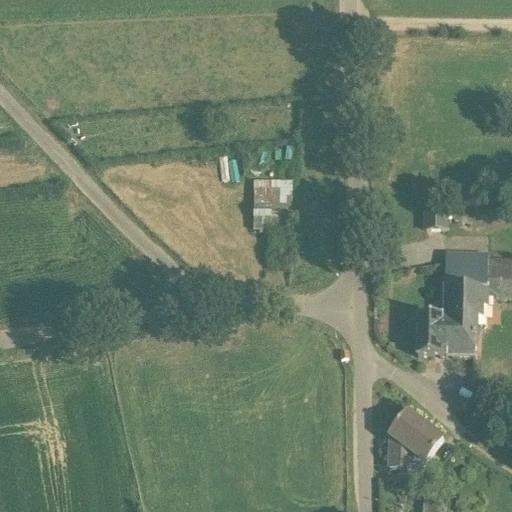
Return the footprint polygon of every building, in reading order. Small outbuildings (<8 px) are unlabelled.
[(238,136),(236,120),(224,121),(225,137),(238,136)] [(291,184),(253,184),(252,232),(290,233),(291,184)] [(445,210),(422,210),(423,234),(445,234),(445,210)] [(266,266),(289,266),(295,266),(294,237),(292,237),(266,237),(266,266)] [(476,362),(477,328),(487,329),(487,322),(483,322),(484,312),(488,312),(488,303),(511,303),(511,263),(489,262),(489,259),(446,258),(445,321),(419,321),(418,361),(476,362)] [(348,355),(340,357),(341,364),(349,363),(348,355)] [(400,477),(418,478),(443,444),(408,417),(390,441),(390,472),(400,473),(400,477)]
